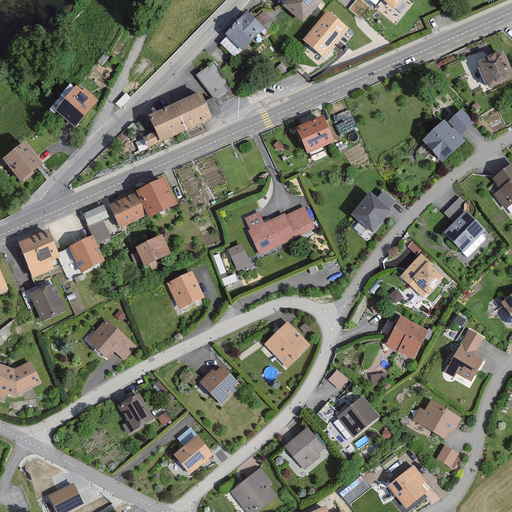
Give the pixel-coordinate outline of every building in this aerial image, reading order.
[(292,0),(285,9),(307,26),(327,0),(292,0)] [(348,28),(328,11),(303,40),(324,57),(348,28)] [(248,14),(227,37),(246,55),(268,31),(248,14)] [(481,64),(492,91),(511,83),(511,62),(508,53),(481,64)] [(214,62),(199,73),(217,97),(232,86),(214,62)] [(56,110),(79,131),(98,109),(75,89),(56,110)] [(204,95),(179,106),(190,133),(216,122),(204,95)] [(160,133),(165,144),(190,133),(179,106),(153,117),(160,133)] [(451,122),(464,136),(477,125),(464,111),(451,122)] [(299,129),(311,156),(338,145),(326,117),(299,129)] [(446,125),(425,144),(445,166),(466,148),(446,125)] [(152,150),(165,144),(160,133),(147,138),(152,150)] [(6,162),(23,183),(46,164),(29,143),(6,162)] [(496,196),(506,210),(511,206),(511,170),(496,181),(503,191),(496,196)] [(153,219),(182,206),(170,179),(140,193),(153,219)] [(374,193),(353,217),(373,234),(393,209),(374,193)] [(135,197),(109,210),(118,229),(145,216),(135,197)] [(454,220),(468,207),(460,198),(445,211),(454,220)] [(104,204),(83,213),(89,226),(109,218),(104,204)] [(246,219),(261,254),(316,230),(305,206),(267,223),(262,212),(246,219)] [(446,233),(465,251),(485,230),(466,212),(446,233)] [(20,246),(29,269),(62,256),(53,233),(20,246)] [(137,248),(145,266),(173,253),(165,235),(137,248)] [(72,248),(84,272),(106,262),(94,237),(72,248)] [(229,247),(237,269),(252,264),(244,242),(229,247)] [(401,276),(423,298),(444,278),(422,256),(401,276)] [(169,283),(181,309),(205,298),(193,272),(169,283)] [(32,295),(43,320),(64,311),(53,286),(32,295)] [(387,346),(415,360),(430,330),(403,316),(387,346)] [(265,344),(287,367),(311,344),(289,321),(265,344)] [(106,322),(89,341),(108,357),(114,350),(123,358),(134,346),(106,322)] [(459,373),(473,381),(486,360),(476,355),(487,336),(473,328),(446,373),(456,379),(459,373)] [(0,363),(0,389),(18,395),(43,381),(33,362),(19,369),(0,363)] [(201,382),(224,405),(244,386),(226,368),(220,373),(216,368),(201,382)] [(339,368),(330,377),(341,388),(350,378),(339,368)] [(120,408),(136,432),(155,420),(140,395),(120,408)] [(338,416),(354,437),(381,417),(365,396),(338,416)] [(416,420),(449,438),(453,430),(459,434),(466,421),(433,403),(428,411),(422,408),(416,420)] [(184,443),(197,432),(192,426),(179,437),(184,443)] [(313,431),(290,448),(305,469),(322,456),(319,453),(326,448),(313,431)] [(177,455),(192,474),(217,454),(202,435),(177,455)] [(441,458),(454,466),(460,455),(447,447),(441,458)] [(295,457),(290,462),(300,473),(305,469),(295,457)] [(392,485),(410,508),(429,492),(424,485),(428,482),(416,467),(392,485)] [(233,495),(246,511),(257,511),(277,496),(259,474),(233,495)] [(339,490),(349,502),(368,486),(358,474),(339,490)] [(74,484),(50,496),(57,511),(66,511),(84,504),(74,484)]
